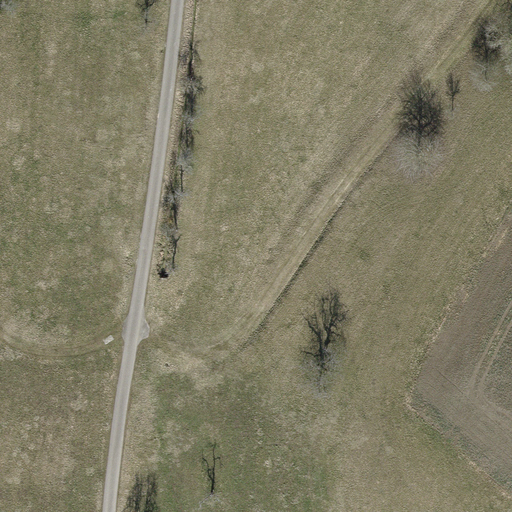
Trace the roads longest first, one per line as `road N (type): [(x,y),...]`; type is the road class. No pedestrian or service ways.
road 1 (track): [(145,271),(123,511)]
road 2 (track): [(0,332),(19,348),(88,353),(142,317)]
